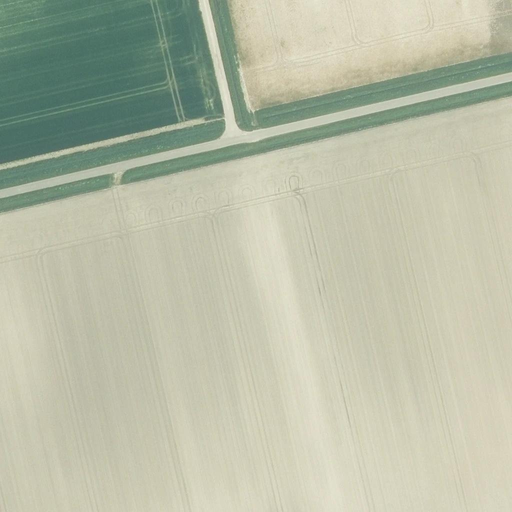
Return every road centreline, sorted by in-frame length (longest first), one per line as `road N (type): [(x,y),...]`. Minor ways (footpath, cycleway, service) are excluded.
road 1 (unclassified): [(0,192),(511,78)]
road 2 (track): [(203,0),(235,139)]
